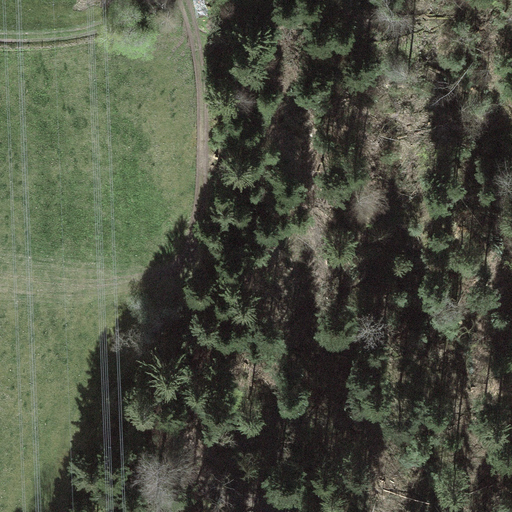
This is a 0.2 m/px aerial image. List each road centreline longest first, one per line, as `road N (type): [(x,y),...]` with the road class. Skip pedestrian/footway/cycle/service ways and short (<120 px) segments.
road 1 (track): [(258,511),(201,475),(187,432),(179,331),(193,113),(171,0)]
road 2 (track): [(154,0),(126,22),(88,32),(0,37)]
